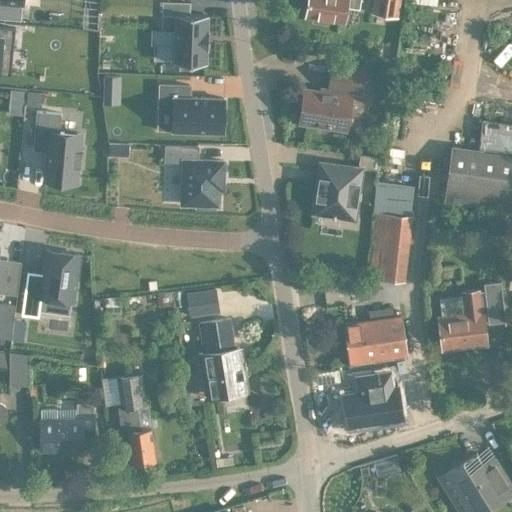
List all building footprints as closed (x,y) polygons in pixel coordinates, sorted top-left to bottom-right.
[(0,0),(0,16),(19,18),(21,0),(20,0),(0,0)] [(117,0),(117,10),(149,12),(149,0),(117,0)] [(159,0),(160,12),(174,13),(172,60),(204,61),(204,47),(204,45),(206,45),(207,28),(205,28),(206,12),(188,12),(187,0),(159,0)] [(311,16),(310,20),(325,22),(325,19),(342,21),(345,4),(357,6),(357,0),(305,0),(303,15),(311,16)] [(371,0),(370,11),(395,15),(397,0),(371,0)] [(13,25),(0,23),(0,45),(11,47),(13,25)] [(316,124),(317,126),(320,128),(324,129),(327,128),(329,126),(344,128),(350,91),(358,92),(362,66),(330,61),(326,88),(323,91),(303,88),(303,86),(302,86),(301,91),(302,91),(298,116),(297,116),(297,121),(316,124)] [(101,73),(101,85),(117,85),(117,74),(101,73)] [(157,105),(171,105),(171,128),(221,130),(222,96),(188,95),(188,83),(157,82),(157,105)] [(8,87),(7,99),(21,100),(22,88),(8,87)] [(23,87),(22,102),(37,103),(38,89),(23,87)] [(34,108),(31,147),(45,148),(42,176),(74,179),(76,164),(78,164),(79,148),(77,147),(79,132),(57,130),(59,110),(34,108)] [(448,144),(441,197),(511,206),(511,121),(479,117),(475,148),(448,144)] [(210,157),(196,157),(197,143),(165,143),(165,157),(182,158),(181,200),(196,200),(196,204),(213,205),(213,201),(216,201),(217,185),(221,185),(222,158),(210,157)] [(315,182),(311,210),(352,216),(360,167),(376,169),(378,156),(356,153),(354,164),(322,159),(319,182),(315,182)] [(412,184),(374,179),(363,275),(403,280),(411,214),(409,214),(412,184)] [(44,250),(41,273),(25,271),(19,315),(35,317),(37,297),(70,302),(77,254),(44,250)] [(439,313),(436,314),(440,347),(457,346),(457,342),(468,340),(469,344),(485,342),(482,318),(504,316),(499,276),(480,278),(481,287),(477,287),(460,289),(461,292),(437,295),(439,313)] [(213,287),(185,291),(189,313),(216,309),(213,287)] [(93,312),(100,312),(100,303),(118,303),(118,294),(92,297),(93,312)] [(0,301),(0,334),(8,336),(12,303),(0,301)] [(365,318),(343,321),(348,361),(351,360),(352,361),(370,359),(391,356),(390,355),(404,353),(398,313),(388,315),(386,303),(382,303),(367,306),(363,306),(365,318)] [(243,389),(243,388),(238,357),(234,357),(233,346),(228,320),(228,316),(197,320),(198,325),(202,350),(196,351),(199,375),(209,374),(212,394),(228,391),(228,395),(240,393),(239,390),(243,389)] [(10,326),(9,336),(21,338),(22,328),(10,326)] [(14,350),(7,349),(7,364),(7,382),(14,382),(26,382),(26,353),(14,350)] [(422,360),(399,364),(400,372),(423,369),(422,360)] [(357,390),(343,392),(347,423),(400,416),(395,384),(390,385),(389,380),(388,369),(355,374),(356,384),(357,390)] [(130,461),(154,457),(149,426),(138,427),(134,403),(143,402),(139,371),(115,375),(120,405),(117,405),(121,431),(126,430),(130,461)] [(181,372),(165,374),(167,393),(184,391),(181,372)] [(35,399),(35,384),(27,384),(27,399),(35,399)] [(64,447),(81,447),(81,429),(93,428),(92,400),(74,401),(74,416),(57,417),(57,407),(41,407),(41,417),(38,417),(39,446),(64,445),(64,447)] [(447,467),(447,468),(436,475),(459,511),(460,511),(471,505),(474,511),(476,511),(502,496),(502,495),(511,488),(511,486),(493,456),(492,457),(493,457),(483,464),(474,450),(447,467)]
